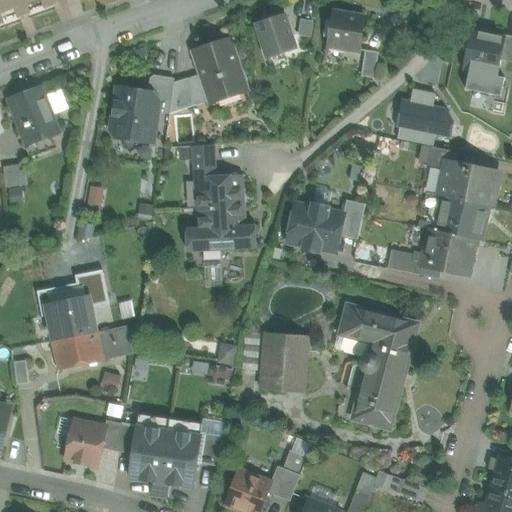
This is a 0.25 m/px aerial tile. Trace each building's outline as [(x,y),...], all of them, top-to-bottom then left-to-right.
[(53,0),(0,0),(0,23),(55,4),(53,0)] [(366,18),(333,13),(327,47),(360,52),(366,18)] [(286,16),(257,25),(268,59),(297,49),(286,16)] [(300,35),(313,36),(314,20),(301,20),(300,35)] [(504,37),(472,31),(464,70),(497,76),(501,59),(505,37),(504,37)] [(511,36),(505,35),(504,37),(505,37),(501,59),(511,61),(511,36)] [(230,42),(195,54),(202,76),(211,101),(246,90),(230,42)] [(379,53),(366,51),(362,77),(374,79),(379,53)] [(175,80),(155,77),(155,76),(151,79),(151,80),(148,97),(155,98),(156,98),(160,103),(159,103),(158,113),(170,115),(174,84),(175,80)] [(197,106),(211,101),(202,76),(188,80),(197,106)] [(188,80),(176,84),(174,84),(170,115),(171,115),(197,106),(188,80)] [(148,97),(140,96),(136,91),(130,90),(125,84),(118,89),(112,132),(117,139),(121,140),(133,141),(140,136),(152,138),(154,138),(158,113),(159,103),(160,103),(156,98),(155,98),(148,97)] [(44,85),(7,99),(19,130),(55,116),(44,85)] [(402,98),(395,138),(435,145),(436,135),(452,138),(457,111),(434,108),(437,93),(412,88),(410,100),(402,98)] [(55,116),(19,130),(24,143),(44,136),(60,130),(55,116)] [(44,136),(24,143),(29,157),(55,147),(51,137),(46,139),(44,136)] [(133,141),(121,140),(131,153),(152,138),(140,136),(133,141)] [(394,144),(382,142),(380,154),(392,156),(394,144)] [(215,146),(193,147),(195,178),(219,177),(215,146)] [(419,165),(428,167),(432,148),(422,146),(419,165)] [(464,155),(432,148),(428,167),(446,170),(448,164),(462,166),(464,155)] [(6,185),(27,184),(26,164),(5,165),(6,185)] [(462,166),(448,164),(446,170),(440,197),(488,207),(492,208),(499,174),(462,166)] [(219,177),(195,178),(198,229),(246,227),(243,176),(219,177)] [(91,208),(103,209),(106,187),(93,186),(91,208)] [(488,207),(444,198),(437,231),(431,230),(431,231),(481,241),(488,207)] [(366,205),(347,201),(344,215),(345,215),(340,236),(358,240),(366,205)] [(313,208),(296,205),(288,244),(305,247),(304,250),(319,253),(320,251),(337,254),(340,236),(345,215),(344,215),(328,211),(329,209),(313,205),(313,208)] [(147,210),(137,211),(139,221),(148,219),(147,210)] [(198,229),(187,230),(188,252),(204,251),(229,250),(257,249),(256,227),(246,227),(198,229)] [(481,241),(431,231),(424,264),(440,267),(467,273),(474,240),(480,242),(481,241)] [(229,250),(204,251),(205,267),(230,266),(229,250)] [(416,255),(392,250),(388,269),(437,279),(440,267),(424,264),(415,262),(416,255)] [(83,272),(26,285),(33,318),(47,315),(53,342),(97,333),(83,272)] [(394,318),(348,306),(341,331),(369,339),(387,344),(394,318)] [(420,325),(394,318),(387,344),(385,352),(411,359),(420,325)] [(100,344),(103,359),(134,352),(128,327),(113,330),(116,341),(100,344)] [(369,339),(341,331),(339,340),(336,342),(335,346),(337,349),(341,350),(344,348),(366,354),(368,354),(371,344),(369,339)] [(97,333),(53,342),(60,369),(103,360),(103,359),(100,344),(97,333)] [(262,334),(246,333),(243,370),(259,372),(262,334)] [(311,337),(266,333),(261,388),(306,393),(311,337)] [(387,344),(369,339),(371,344),(368,354),(366,354),(364,355),(361,356),(359,359),(358,361),(358,364),(359,368),(361,371),(364,373),(368,373),(356,419),(388,428),(404,369),(408,370),(411,359),(385,352),(387,344)] [(235,365),(238,345),(221,343),(219,363),(235,365)] [(17,386),(29,385),(26,361),(14,363),(17,386)] [(208,380),(232,384),(235,367),(194,361),(192,371),(209,373),(208,380)] [(120,378),(107,376),(106,386),(119,388),(120,378)] [(0,445),(3,446),(10,413),(0,410),(0,406),(0,407),(0,406),(0,445)] [(209,412),(206,434),(223,437),(227,415),(209,412)] [(203,425),(140,416),(138,427),(170,432),(201,437),(203,425)] [(105,428),(75,421),(67,460),(76,463),(76,465),(88,467),(88,465),(98,468),(102,449),(106,429),(105,428)] [(124,425),(107,422),(105,428),(106,429),(102,449),(120,453),(124,425)] [(138,427),(124,425),(120,453),(134,455),(138,427)] [(162,484),(170,432),(138,427),(134,455),(130,479),(162,484)] [(170,432),(162,484),(193,488),(195,478),(201,437),(170,432)] [(223,437),(206,434),(202,465),(217,467),(223,437)] [(308,456),(291,450),(284,467),(301,474),(308,456)] [(511,459),(499,456),(490,489),(511,494),(511,459)] [(301,474),(284,467),(274,494),(291,501),(301,474)] [(250,473),(240,468),(226,504),(245,511),(259,511),(271,481),(250,473)] [(380,471),(373,490),(386,494),(388,488),(392,476),(380,471)] [(403,480),(392,476),(388,488),(398,492),(403,480)] [(428,490),(403,480),(398,492),(423,502),(428,490)] [(361,483),(358,490),(370,495),(373,488),(361,483)] [(317,488),(312,501),(335,511),(340,497),(317,488)] [(511,511),(511,494),(490,489),(483,511),(511,511)] [(363,511),(370,495),(358,490),(349,511),(363,511)] [(312,501),(309,500),(304,511),(338,511),(335,511),(312,501)]
